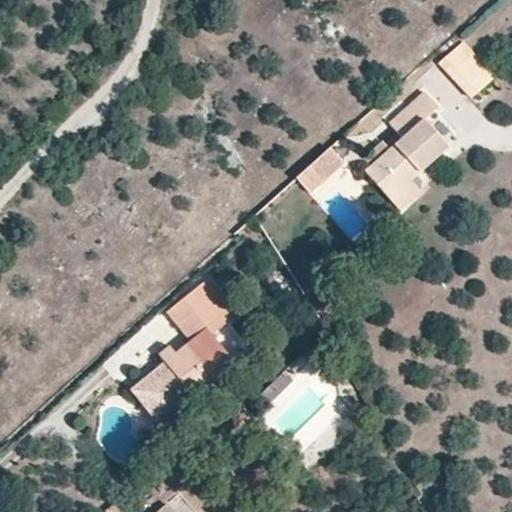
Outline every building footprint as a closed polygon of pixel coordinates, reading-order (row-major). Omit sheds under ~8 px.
[(495,77),(464,41),(438,64),(470,99),(495,77)] [(412,182),(449,149),(424,121),(439,109),(424,92),(389,123),(402,138),(390,149),(383,141),(360,160),(367,168),(364,172),(390,201),(412,182)] [(311,194),(344,165),(329,149),(296,178),(311,194)] [(399,211),(420,192),(412,182),(390,201),(399,211)] [(234,365),(211,334),(237,315),(209,279),(167,312),(190,342),(175,354),(169,346),(158,354),(165,363),(140,383),(152,399),(164,390),(173,404),(188,392),(192,396),(234,365)] [(230,324),(215,334),(225,347),(239,337),(230,324)] [(173,404),(164,390),(152,399),(163,412),(173,404)]
